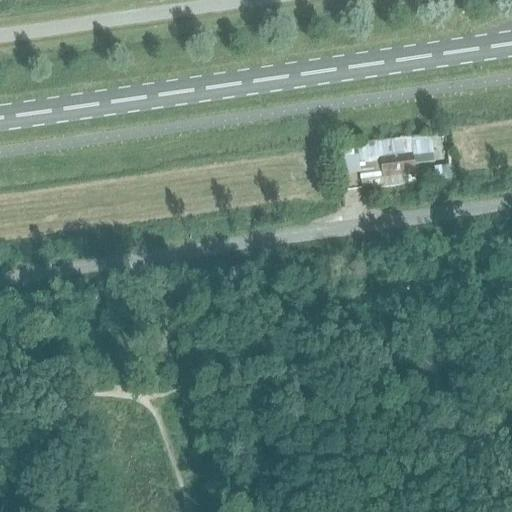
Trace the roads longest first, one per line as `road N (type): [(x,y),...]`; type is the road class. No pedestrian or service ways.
road 1 (unclassified): [(0,276),(511,198)]
road 2 (secondary): [(507,45),(0,113)]
road 3 (unclassified): [(242,0),(0,35)]
